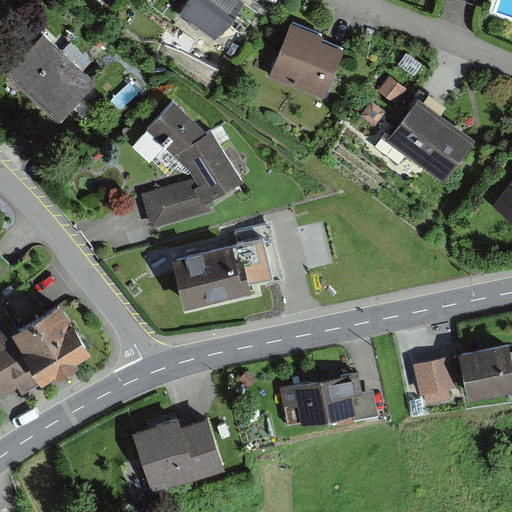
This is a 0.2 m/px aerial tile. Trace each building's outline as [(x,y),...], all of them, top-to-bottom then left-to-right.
[(189,0),(184,7),(223,34),(247,0),(189,0)] [(265,79),(324,101),(342,53),(319,44),(323,36),(286,22),(265,79)] [(68,121),(103,83),(46,32),(12,71),(68,121)] [(378,92),(396,104),(407,89),(389,76),(378,92)] [(182,94),(154,124),(184,151),(202,174),(153,189),(164,225),(216,207),(213,199),(252,174),(221,123),(215,125),(182,94)] [(378,126),(390,111),(374,99),(362,114),(378,126)] [(442,182),(474,140),(419,99),(388,140),(382,135),(374,146),(401,167),(409,157),(442,182)] [(511,183),(495,207),(511,219),(511,183)] [(177,261),(190,311),(252,296),(249,287),(282,279),(270,226),(240,233),(242,245),(177,261)] [(20,327),(0,338),(0,373),(10,392),(24,384),(31,389),(50,378),(52,382),(100,354),(70,304),(22,331),(20,327)] [(481,398),(511,392),(511,346),(472,354),(481,398)] [(415,366),(421,395),(454,389),(448,360),(429,363),(415,366)] [(0,398),(10,392),(0,373),(0,398)] [(331,426),(378,417),(374,393),(362,395),(358,374),(280,388),(287,427),(330,419),(331,426)] [(154,495),(228,470),(210,416),(196,421),(177,427),(175,422),(134,436),(154,495)]
